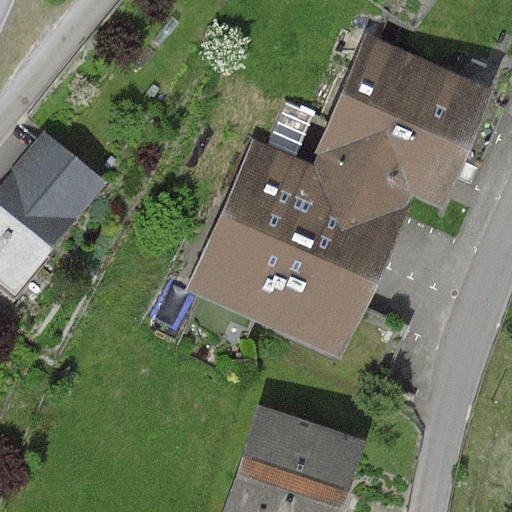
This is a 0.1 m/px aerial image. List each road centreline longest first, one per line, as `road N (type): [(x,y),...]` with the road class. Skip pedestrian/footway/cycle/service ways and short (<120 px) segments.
road 1 (unclassified): [(429,511),(468,332),(511,224)]
road 2 (residential): [(94,0),(0,118)]
